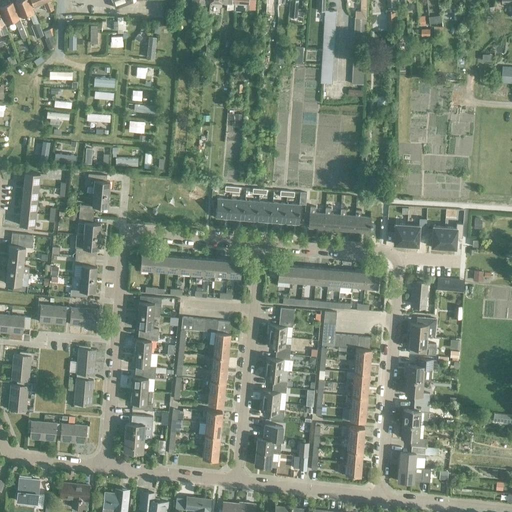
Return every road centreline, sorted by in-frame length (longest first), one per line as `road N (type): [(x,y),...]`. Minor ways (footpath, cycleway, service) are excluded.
road 1 (residential): [(237,481),(259,240)]
road 2 (residential): [(380,494),(397,260)]
road 3 (residential): [(380,494),(237,481)]
road 4 (residential): [(397,260),(382,250),(259,240)]
road 5 (residential): [(511,511),(380,494)]
road 6 (residential): [(237,481),(106,468)]
road 7 (residential): [(259,240),(128,237)]
road 8 (residential): [(106,468),(117,341)]
